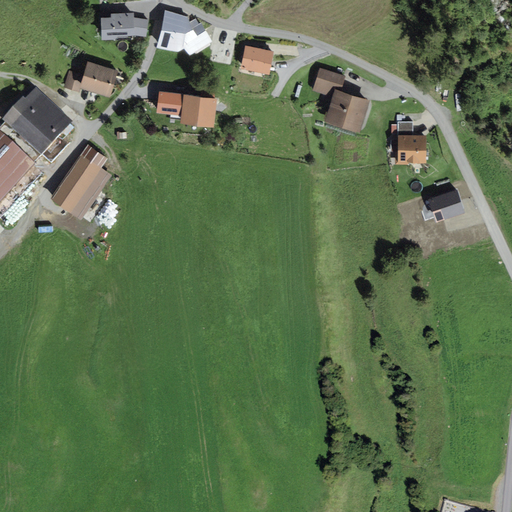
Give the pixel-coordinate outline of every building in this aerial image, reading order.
[(179,45),(181,36),(191,50),(212,36),(200,18),(198,19),(195,15),(190,18),(186,11),(165,7),(158,40),(179,45)] [(110,9),(111,11),(100,12),(101,33),(133,31),(132,13),(132,8),(110,9)] [(145,32),(147,15),(132,13),(133,31),(145,32)] [(271,47),(247,42),(243,61),(268,66),(271,47)] [(114,67),(87,59),(83,73),(80,81),(81,82),(107,90),(114,67)] [(343,72),(320,65),(314,85),(333,91),(335,84),(339,86),(343,72)] [(83,73),(71,69),(65,84),(78,88),(81,82),(80,81),(83,73)] [(339,86),(335,84),(333,91),(325,113),(358,124),(368,95),(339,86)] [(70,120),(36,89),(8,121),(42,151),(70,120)] [(159,110),(182,112),(181,121),(212,125),(215,99),(161,93),(159,110)] [(398,121),(398,131),(413,131),(413,119),(398,119),(398,121)] [(413,131),(398,131),(398,133),(398,147),(398,158),(425,158),(425,131),(413,131)] [(0,139),(0,201),(30,166),(0,139)] [(98,163),(81,151),(52,192),(69,204),(98,163)]
